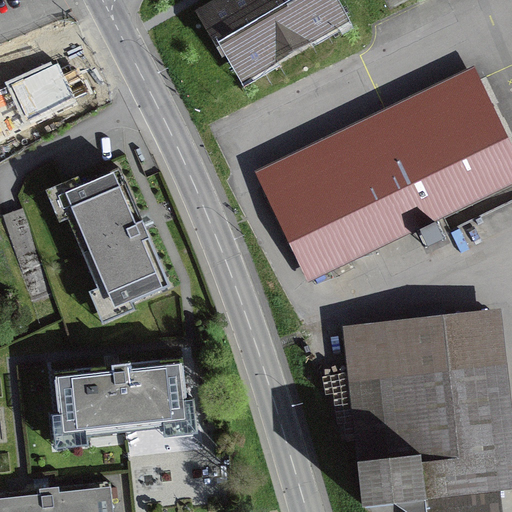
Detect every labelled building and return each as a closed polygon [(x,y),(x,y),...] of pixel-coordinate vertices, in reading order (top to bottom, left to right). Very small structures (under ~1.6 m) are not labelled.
[(225,0),(201,14),(224,52),(228,50),(243,76),(343,18),(332,0),(225,0)] [(62,69),(59,62),(14,83),(14,85),(23,80),(36,108),(27,112),(31,119),(76,98),(65,76),(72,72),(68,65),(62,69)] [(416,228),(511,181),(511,146),(481,82),(263,186),(295,253),(403,201),(416,228)] [(115,309),(170,286),(120,167),(65,191),(115,309)] [(459,368),(453,318),(396,324),(401,374),(349,380),(363,505),(394,501),(408,511),(427,511),(425,498),(501,490),(487,365),(459,368)] [(61,431),(189,417),(182,357),(54,371),(61,431)] [(113,511),(110,481),(0,492),(0,511),(113,511)]
